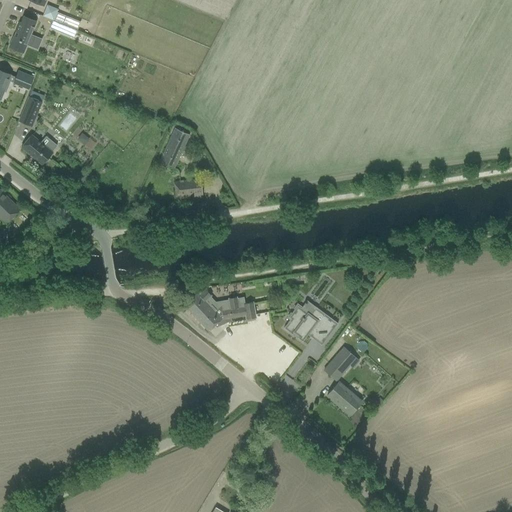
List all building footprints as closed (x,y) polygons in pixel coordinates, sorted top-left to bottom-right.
[(47,4),(42,15),(53,20),(58,9),(47,4)] [(65,15),(62,23),(77,29),(80,21),(65,15)] [(10,43),(9,47),(23,53),(25,49),(27,45),(31,46),(34,37),(31,35),(32,33),(31,33),(32,31),(36,21),(35,22),(23,16),(20,23),(19,23),(19,22),(14,32),(16,32),(14,36),(13,36),(10,43)] [(28,89),(33,78),(18,72),(16,77),(0,70),(0,98),(3,91),(5,92),(10,81),(28,89)] [(29,96),(18,121),(31,127),(42,102),(44,96),(31,91),(29,96)] [(174,169),(189,135),(175,128),(159,162),(174,169)] [(31,135),(21,147),(42,165),(52,152),(57,146),(50,140),(45,146),(40,143),(31,135)] [(82,174),(76,182),(83,187),(89,179),(82,174)] [(199,180),(183,182),(174,183),(176,201),(202,198),(199,180)] [(0,191),(0,216),(6,223),(19,210),(0,191)] [(0,247),(1,247),(1,245),(9,244),(7,231),(0,232),(0,247)] [(196,293),(184,304),(208,331),(215,325),(216,328),(232,321),(231,319),(245,317),(245,321),(255,320),(253,304),(243,305),(244,308),(231,310),(230,303),(222,304),(214,312),(209,307),(213,304),(207,298),(204,301),(199,295),(204,291),(202,288),(196,293)] [(301,308),(297,306),(288,317),(290,319),(283,328),(292,335),(294,332),(296,334),(295,335),(302,340),(306,334),(321,345),(337,324),(316,307),(310,315),(301,309),(302,307),(301,308)] [(344,347),(324,370),(337,381),(350,366),(347,364),(354,356),(344,347)] [(339,381),(333,388),(327,396),(349,415),(362,401),(339,381)]
